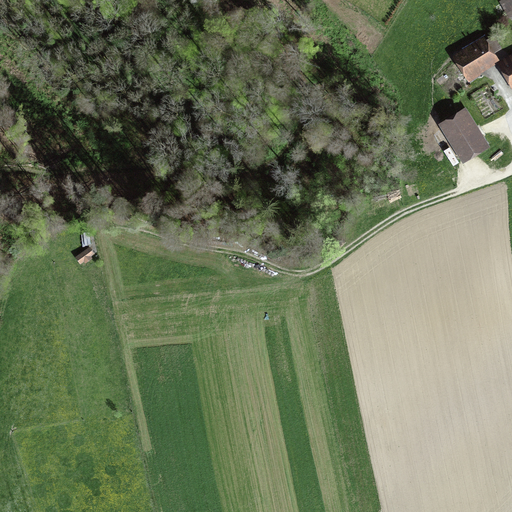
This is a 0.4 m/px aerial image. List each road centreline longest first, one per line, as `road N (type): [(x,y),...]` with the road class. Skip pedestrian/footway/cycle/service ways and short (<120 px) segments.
road 1 (track): [(0,167),(250,174),(285,149),(304,93),(297,64),(259,0)]
road 2 (track): [(140,223),(285,270),(312,270),(402,212),(511,168)]
